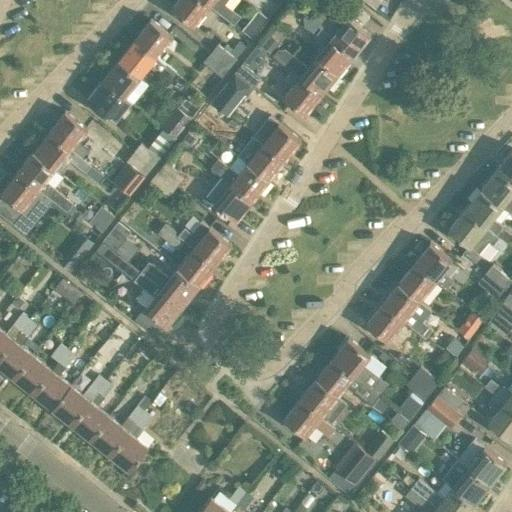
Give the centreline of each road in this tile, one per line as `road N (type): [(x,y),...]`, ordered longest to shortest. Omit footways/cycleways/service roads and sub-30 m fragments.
road 1 (residential): [(511,113),(386,236),(276,362),(250,371),(224,360),(216,321),(419,0)]
road 2 (residential): [(132,0),(0,138),(3,0)]
road 3 (residential): [(109,511),(0,424)]
